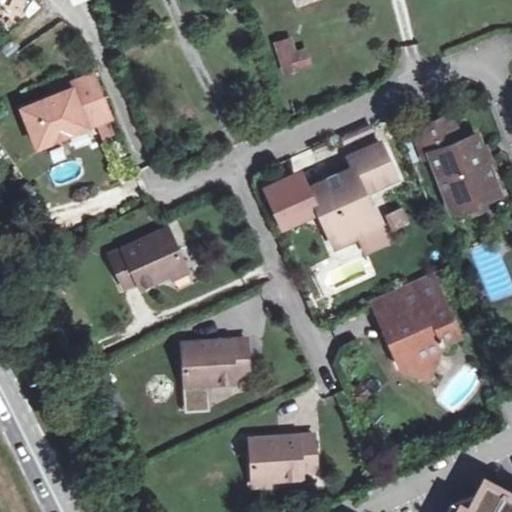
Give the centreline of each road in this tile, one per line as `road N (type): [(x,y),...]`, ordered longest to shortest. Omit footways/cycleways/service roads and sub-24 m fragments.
road 1 (residential): [(228,170),(492,51),(511,105)]
road 2 (residential): [(326,381),(228,170)]
road 3 (secondary): [(0,384),(64,511)]
